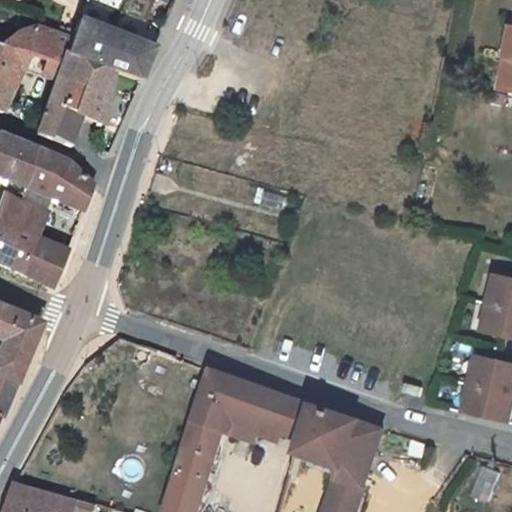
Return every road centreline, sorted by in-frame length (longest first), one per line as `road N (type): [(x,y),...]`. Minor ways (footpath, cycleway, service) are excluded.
road 1 (unclassified): [(82,305),(443,428),(511,443)]
road 2 (tertiary): [(194,0),(133,144),(82,305)]
road 3 (tertiary): [(69,331),(0,466)]
